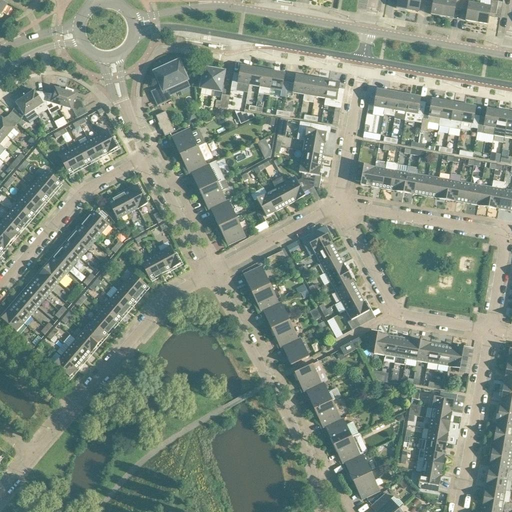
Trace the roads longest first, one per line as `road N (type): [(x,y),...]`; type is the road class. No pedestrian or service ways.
road 1 (residential): [(320,511),(308,456),(210,273)]
road 2 (residential): [(487,330),(501,235),(337,206)]
road 3 (tertiary): [(366,31),(217,6),(131,16)]
road 4 (tertiary): [(134,33),(189,28),(361,60)]
road 5 (residential): [(337,206),(397,312),(487,330)]
road 6 (residential): [(0,284),(81,191),(148,157)]
road 7 (residential): [(210,273),(169,295),(70,410)]
road 8 (residential): [(458,511),(487,330)]
road 9 (tertiary): [(361,60),(511,86)]
road 10 (residential): [(337,206),(361,60)]
road 11 (residential): [(210,273),(337,206)]
road 12 (tertiary): [(506,55),(366,31)]
road 13 (residential): [(210,273),(148,157)]
